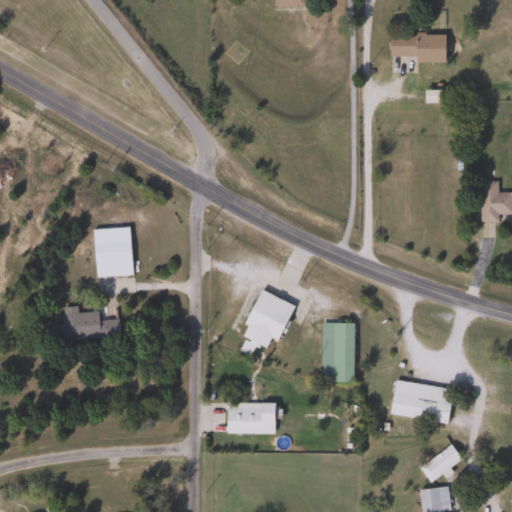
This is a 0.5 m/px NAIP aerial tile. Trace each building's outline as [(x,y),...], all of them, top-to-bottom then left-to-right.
[(301,0),(301,8),(272,8),(272,0),(301,0)] [(441,61),(386,61),(386,35),(441,35),(441,61)] [(493,182),(493,193),(509,193),(509,222),(476,222),(476,182),(493,182)] [(127,276),(91,277),(89,229),(126,228),(127,276)] [(275,342),(267,339),(262,349),(253,345),(247,358),(235,352),(241,338),(237,336),(256,291),(291,306),(275,342)] [(74,313),(94,312),(95,321),(114,320),(115,339),(51,342),(51,327),(59,326),(58,308),(73,307),(74,313)] [(350,323),(349,381),(317,381),(317,323),(350,323)] [(449,390),(443,424),(386,415),(391,381),(449,390)] [(270,403),(270,434),(223,434),(223,403),(270,403)] [(416,468),(446,445),(458,460),(427,483),(416,468)] [(436,511),(417,511),(415,490),(444,488),(446,511),(436,511)]
